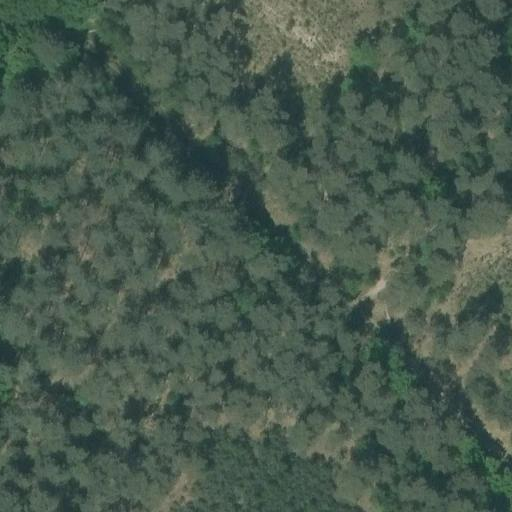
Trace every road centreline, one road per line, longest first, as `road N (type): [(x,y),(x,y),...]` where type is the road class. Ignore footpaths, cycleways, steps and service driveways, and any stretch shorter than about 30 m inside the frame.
road 1 (track): [(360,311),(39,15)]
road 2 (track): [(511,455),(360,311)]
road 3 (unknown): [(473,227),(360,311)]
